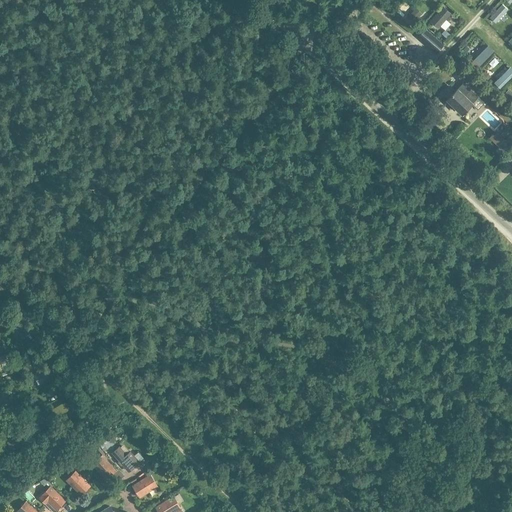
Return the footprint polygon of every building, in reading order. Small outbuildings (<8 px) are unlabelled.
[(438,29),(440,26),(446,20),(447,21),(449,20),(451,18),(451,15),(450,14),(451,13),(443,6),(429,21),(438,29)] [(416,8),(416,9),(410,14),(415,19),(422,14),(416,8)] [(444,44),(441,42),(425,28),(417,37),(436,53),(444,44)] [(477,68),(492,54),(490,50),(486,48),(472,63),(477,68)] [(500,88),(511,75),(511,73),(508,69),(495,83),(500,88)] [(488,81),(492,76),(487,71),(482,76),(488,81)] [(464,82),(445,102),(454,111),(456,109),(462,116),(468,110),(469,111),(472,107),(471,106),(472,105),(478,110),(485,103),(478,97),(479,96),(464,82)] [(511,93),(508,89),(502,95),(511,104),(511,93)] [(506,128),(501,134),(505,137),(510,132),(506,128)] [(496,130),(489,138),(498,147),(495,150),(502,156),(511,145),(511,140),(511,139),(508,142),(496,130)] [(12,320),(9,316),(7,313),(0,317),(0,326),(4,324),(6,326),(9,323),(13,320),(12,320)] [(25,337),(30,332),(20,322),(15,327),(19,332),(25,337)] [(5,354),(0,355),(0,369),(9,367),(5,354)] [(48,366),(33,373),(39,386),(54,378),(48,366)] [(75,380),(58,387),(62,397),(72,394),(80,390),(75,380)] [(0,392),(0,409),(2,408),(3,410),(7,407),(6,405),(9,404),(1,392),(0,392)] [(63,398),(48,406),(55,418),(73,408),(69,400),(66,402),(63,398)] [(91,406),(85,410),(87,413),(96,408),(95,405),(92,407),(91,406)] [(31,433),(33,433),(36,438),(50,431),(45,421),(35,426),(35,425),(29,428),(31,433)] [(10,437),(5,439),(7,444),(9,443),(13,450),(25,444),(20,434),(11,438),(10,437)] [(120,445),(112,452),(119,461),(118,461),(121,465),(122,465),(129,472),(141,462),(131,450),(127,453),(120,445)] [(103,454),(92,463),(106,480),(117,470),(103,454)] [(76,470),(66,480),(81,495),(91,485),(76,470)] [(150,473),(132,485),(140,498),(159,486),(150,473)] [(51,485),(39,497),(45,504),(47,501),(57,510),(66,500),(51,485)] [(174,511),(181,508),(182,508),(174,495),(155,506),(158,511),(174,511)] [(39,511),(26,500),(17,511),(39,511)]
